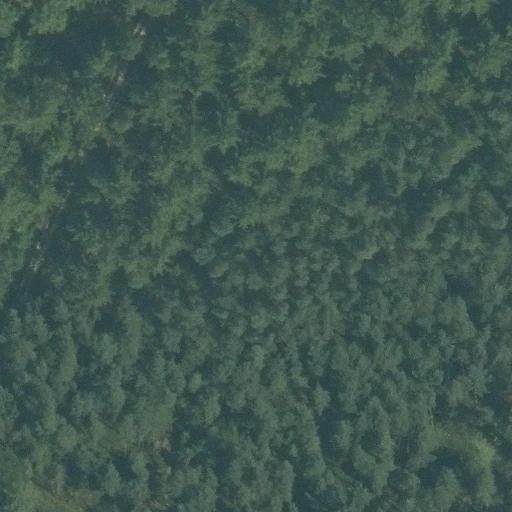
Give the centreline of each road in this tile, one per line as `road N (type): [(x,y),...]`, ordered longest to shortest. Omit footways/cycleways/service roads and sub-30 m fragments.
road 1 (track): [(159,0),(82,153),(0,349)]
road 2 (track): [(455,511),(511,400)]
